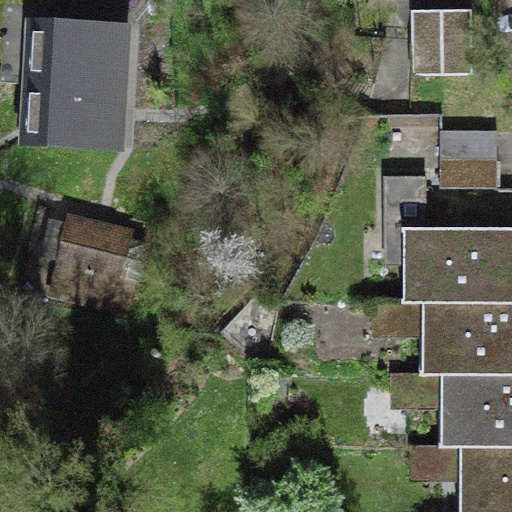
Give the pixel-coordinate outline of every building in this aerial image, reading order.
[(475,75),(474,9),(460,9),(431,10),(413,10),(414,75),(475,75)] [(136,155),(142,17),(33,12),(27,151),(136,155)] [(499,173),(498,143),(498,130),(441,130),(441,188),(499,188),(499,173)] [(448,408),(448,447),(410,447),(410,481),(467,481),(467,511),(511,511),(511,226),(428,227),(428,175),(386,175),(385,266),(411,266),(412,301),(375,301),(375,337),(429,337),(429,373),(393,374),(394,409),(448,408)] [(157,234),(69,214),(55,277),(143,298),(157,234)]
